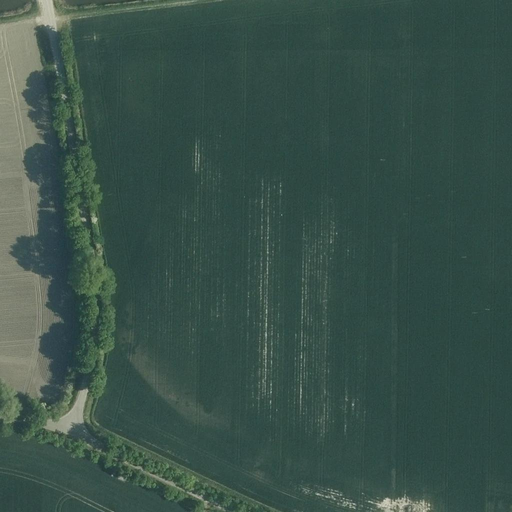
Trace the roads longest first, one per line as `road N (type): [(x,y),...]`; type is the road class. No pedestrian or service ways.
road 1 (unclassified): [(68,430),(92,362),(94,309),(41,0)]
road 2 (unclassified): [(68,430),(239,511)]
